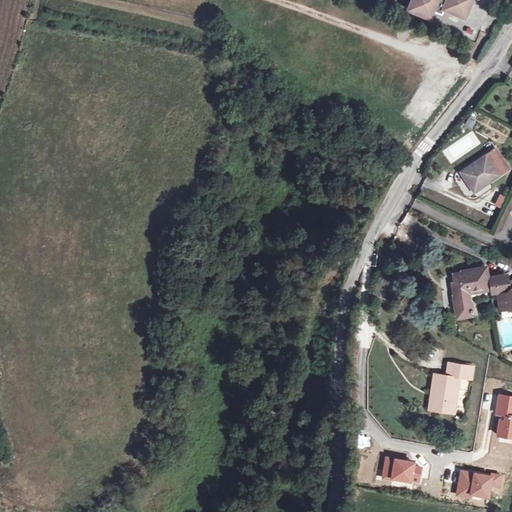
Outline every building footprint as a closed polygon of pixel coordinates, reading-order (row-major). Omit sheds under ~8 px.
[(480,0),(415,0),(416,0),(410,17),(432,24),(434,17),(443,20),(445,15),(467,23),(474,1),(480,3),(480,0)] [(424,125),(437,107),(425,98),(412,116),(424,125)] [(507,167),(498,155),(494,149),(461,172),(472,188),(484,179),(486,182),(507,167)] [(484,179),(472,188),(474,191),(486,182),(484,179)] [(489,289),(487,281),(486,281),(484,270),(461,274),(461,276),(453,277),(455,285),(452,286),(455,302),(454,302),(458,321),(473,318),(473,315),(474,315),(473,312),(472,312),(471,305),(469,305),(467,296),(489,291),(489,289)] [(487,281),(489,289),(491,289),(492,294),(498,293),(502,311),(511,308),(511,281),(507,283),(506,277),(487,281)] [(434,374),(431,392),(438,393),(436,409),(453,411),(458,377),(457,377),(457,375),(471,377),(472,366),(447,362),(445,375),(434,374)] [(438,393),(431,392),(429,408),(436,409),(438,393)] [(499,418),(496,435),(511,437),(511,414),(507,414),(507,412),(511,412),(511,395),(499,393),(496,410),(495,413),(504,415),(504,419),(499,418)] [(415,460),(385,456),(381,479),(419,484),(421,467),(414,466),(415,460)] [(474,471),(461,469),(457,492),(470,494),(470,493),(490,497),(492,487),(500,488),(502,474),(491,473),(491,474),(474,471)]
